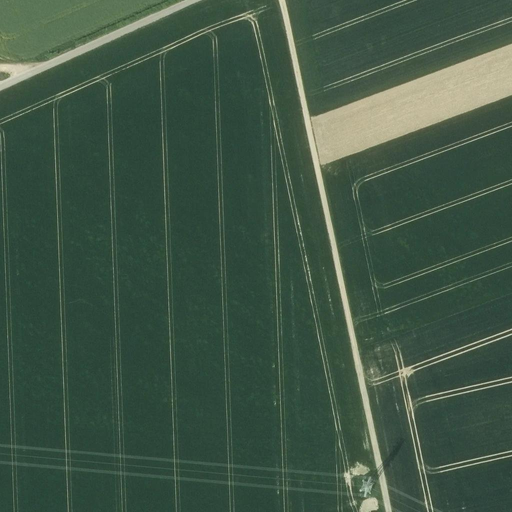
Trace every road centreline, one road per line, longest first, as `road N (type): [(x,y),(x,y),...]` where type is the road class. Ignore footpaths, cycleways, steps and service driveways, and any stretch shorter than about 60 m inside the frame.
road 1 (track): [(393,511),(287,0)]
road 2 (track): [(0,96),(230,0)]
